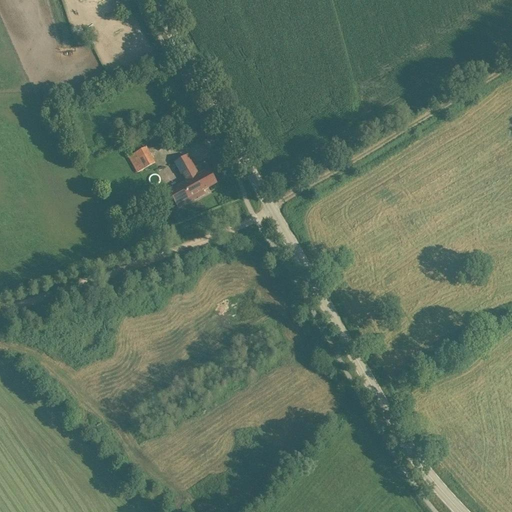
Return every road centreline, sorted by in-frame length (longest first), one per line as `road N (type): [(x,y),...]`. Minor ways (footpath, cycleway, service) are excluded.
road 1 (tertiary): [(462,511),(397,432),(153,0)]
road 2 (track): [(511,61),(270,208)]
road 3 (track): [(0,312),(255,219)]
